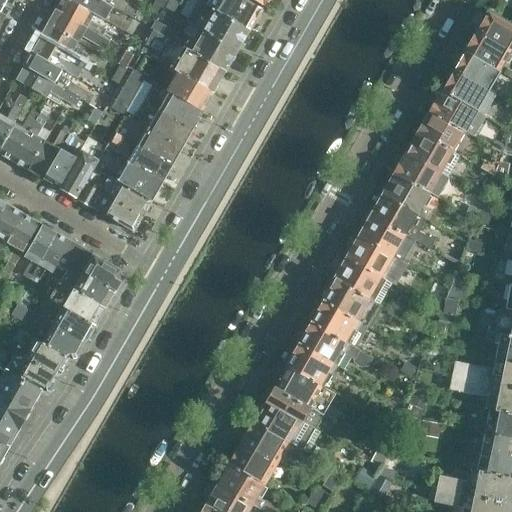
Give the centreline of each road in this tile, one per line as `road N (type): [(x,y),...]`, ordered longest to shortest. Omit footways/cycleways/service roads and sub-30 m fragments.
road 1 (residential): [(165,511),(453,0)]
road 2 (secondary): [(165,271),(320,0)]
road 3 (secondary): [(27,511),(165,271)]
road 4 (residential): [(165,271),(0,173)]
